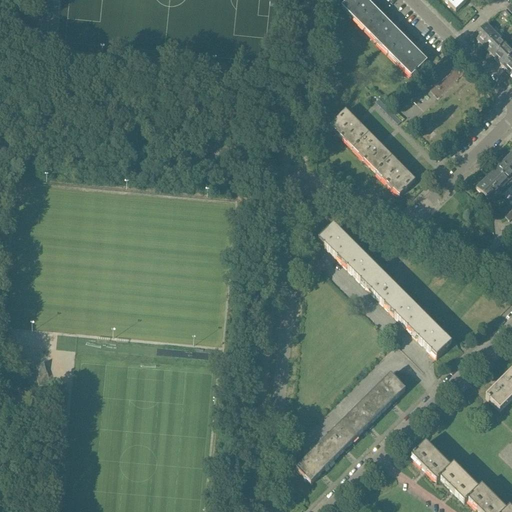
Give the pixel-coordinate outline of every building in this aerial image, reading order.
[(368,5),(365,2),(363,0),(349,0),(341,9),(364,32),(380,17),(368,5)] [(470,0),(442,0),(456,14),(466,4),(468,2),(470,0)] [(511,19),(511,18),(504,11),(500,15),(508,24),(511,19)] [(364,32),(387,56),(403,40),(391,28),(380,17),(364,32)] [(473,39),(483,48),(495,36),(486,26),(473,39)] [(504,45),(495,36),(483,48),(492,58),(504,45)] [(387,56),(411,79),(418,86),(423,81),(416,74),(426,63),(415,52),(403,40),(387,56)] [(492,58),(501,67),(511,56),(511,52),(504,45),(492,58)] [(511,74),(511,56),(501,67),(510,76),(511,74)] [(378,100),(375,104),(397,126),(400,122),(378,100)] [(352,151),(368,136),(357,124),(345,112),(329,128),(352,151)] [(352,151),(376,175),(391,159),(380,148),(368,136),(352,151)] [(404,172),(391,159),(376,175),(399,199),(415,183),(404,172)] [(511,167),(505,161),(495,170),(508,183),(511,179),(511,167)] [(511,187),(508,183),(495,170),(486,180),(499,193),(502,197),(511,187)] [(499,193),(486,180),(476,190),(489,203),(499,193)] [(505,219),(511,211),(511,210),(508,206),(500,214),(505,219)] [(342,266),(357,252),(333,228),(318,243),(342,266)] [(342,266),(366,290),(381,275),(357,252),(342,266)] [(404,299),(381,275),(366,290),(389,314),(404,299)] [(389,314),(413,338),(428,322),(404,299),(389,314)] [(452,346),(428,322),(413,338),(436,361),(452,346)] [(51,385),(47,370),(46,369),(45,369),(44,365),(34,368),(33,364),(21,367),(26,383),(27,383),(28,387),(38,384),(40,389),(51,385)] [(19,372),(11,375),(14,386),(22,383),(19,372)] [(511,400),(511,376),(510,375),(485,399),(499,413),(511,400)] [(391,377),(367,400),(382,415),(393,404),(395,402),(406,392),(391,377)] [(367,400),(343,424),(358,439),(382,415),(367,400)] [(343,424),(320,448),(334,463),(358,439),(343,424)] [(438,483),(440,481),(450,469),(426,445),(411,459),(436,484),(438,483)] [(334,463),(320,448),(296,471),(311,486),(334,463)] [(464,506),(467,502),(478,491),(453,466),(450,469),(440,481),(464,506)] [(505,511),(481,488),(478,491),(467,502),(477,511),(505,511)]
